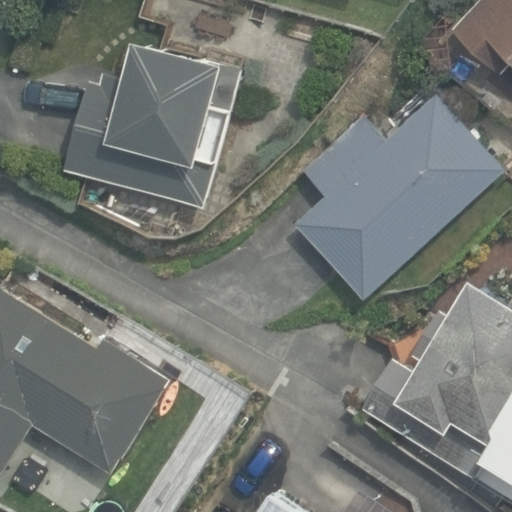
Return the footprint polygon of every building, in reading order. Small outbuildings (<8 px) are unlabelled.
[(511,65),(511,0),(481,0),(459,24),(508,70),(511,65)] [(74,167),(215,204),(251,65),(147,38),(137,76),(110,69),(107,80),(97,77),(74,167)] [(304,222),(373,297),(511,169),(511,163),(445,91),(394,138),(369,111),(309,166),(334,194),(304,222)] [(500,479),(511,486),(511,290),(480,272),(456,311),(445,305),(418,351),(432,360),(425,371),(401,356),(371,406),(485,473),(496,452),(510,460),(500,479)] [(0,484),(2,486),(42,422),(120,470),(179,374),(113,334),(106,345),(1,280),(0,281),(0,484)] [(310,511),(279,491),(265,511),(310,511)]
